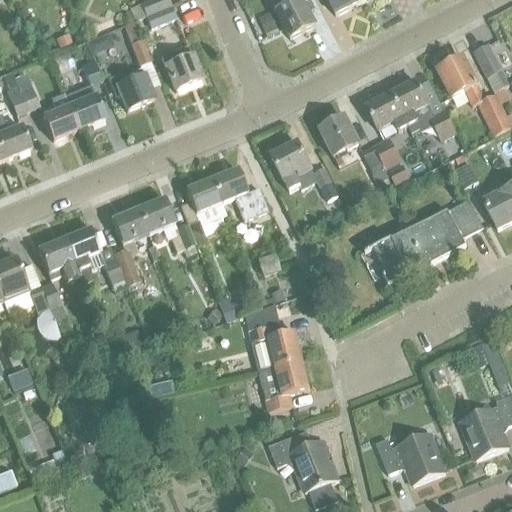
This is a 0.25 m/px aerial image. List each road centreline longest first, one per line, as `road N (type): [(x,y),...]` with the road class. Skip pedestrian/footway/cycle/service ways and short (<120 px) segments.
road 1 (residential): [(511,279),(336,371),(325,304),(251,154),(246,126)]
road 2 (residential): [(0,225),(246,126)]
road 3 (residential): [(265,111),(490,0)]
